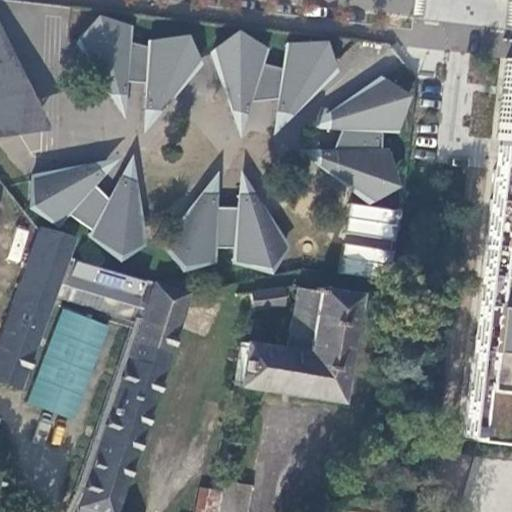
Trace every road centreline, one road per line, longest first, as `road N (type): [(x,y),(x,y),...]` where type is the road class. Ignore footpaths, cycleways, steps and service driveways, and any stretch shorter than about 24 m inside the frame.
road 1 (residential): [(464,7),(451,151),(483,155),(483,163),(450,459)]
road 2 (unknown): [(49,511),(33,441),(0,408)]
